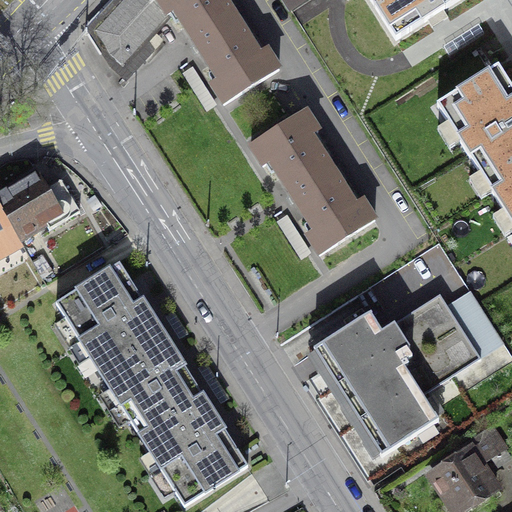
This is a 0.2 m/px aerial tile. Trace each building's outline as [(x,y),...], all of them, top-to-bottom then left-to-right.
[(146,44),(168,18),(167,16),(156,0),(122,0),(94,32),(109,56),(130,74),(150,52),(146,44)] [(156,0),(167,16),(174,12),(219,81),(211,86),(223,106),(279,71),(266,52),(260,56),(224,0),(156,0)] [(370,0),(396,41),(435,16),(460,0),(370,0)] [(193,67),(182,74),(207,112),(217,106),(193,67)] [(511,90),(498,68),(437,107),(492,193),(511,180),(511,90)] [(319,260),(376,227),(309,113),(252,147),(289,208),(319,260)] [(47,169),(0,193),(0,212),(16,244),(75,215),(47,169)] [(511,180),(492,193),(511,225),(511,180)] [(0,266),(22,254),(16,244),(0,212),(0,266)] [(276,223),(301,261),(311,254),(287,216),(276,223)] [(128,259),(42,314),(167,511),(179,511),(257,463),(225,413),(189,355),(154,299),(128,259)] [(380,463),(436,427),(418,398),(475,362),(436,302),(380,338),(370,321),(313,358),(380,463)] [(427,473),(450,511),(477,511),(510,493),(479,442),(427,473)]
